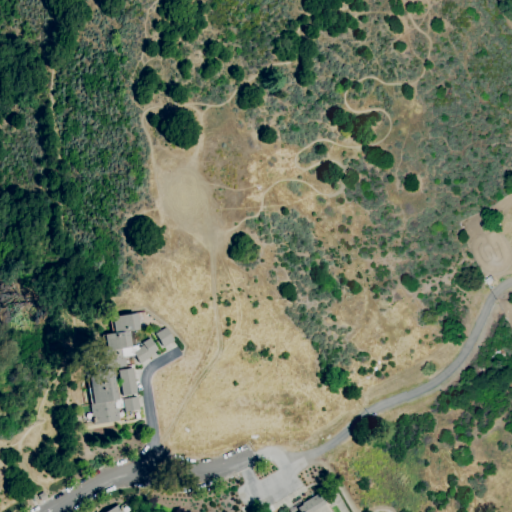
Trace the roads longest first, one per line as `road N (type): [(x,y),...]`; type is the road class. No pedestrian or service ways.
road 1 (residential): [(49,511),(95,483),(159,463),(196,471),(252,456),(309,458),(435,382),(489,292),(511,282)]
road 2 (residential): [(179,351),(150,368),(145,381),(159,463)]
